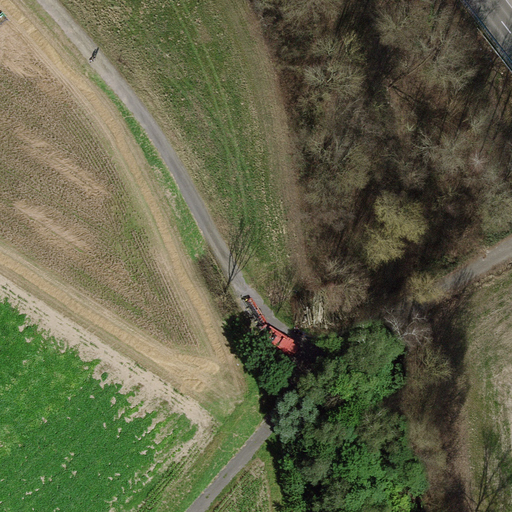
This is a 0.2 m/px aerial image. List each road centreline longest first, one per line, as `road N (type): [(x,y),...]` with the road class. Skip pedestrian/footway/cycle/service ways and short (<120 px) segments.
road 1 (track): [(58,0),(154,109),(310,383)]
road 2 (track): [(454,511),(437,286)]
road 3 (track): [(310,383),(200,511)]
road 4 (track): [(310,383),(437,286)]
